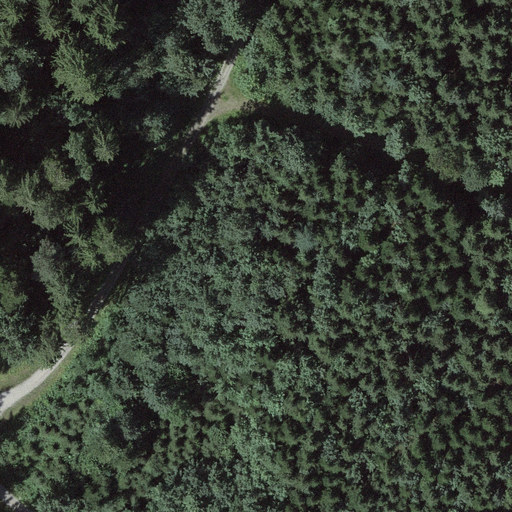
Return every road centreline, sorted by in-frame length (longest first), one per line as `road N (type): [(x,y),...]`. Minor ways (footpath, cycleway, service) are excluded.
road 1 (track): [(0,405),(61,362),(144,229),(258,0)]
road 2 (track): [(511,183),(215,90)]
